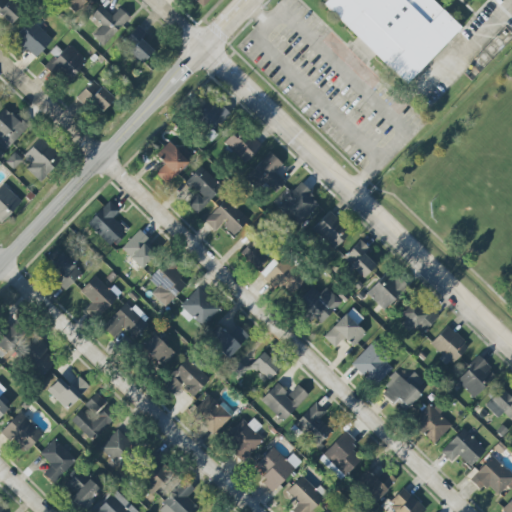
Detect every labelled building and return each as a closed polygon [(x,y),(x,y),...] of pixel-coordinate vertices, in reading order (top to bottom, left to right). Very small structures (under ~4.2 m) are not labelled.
[(0,0),(0,15),(11,25),(21,13),(6,0),(0,0)] [(87,0),(65,0),(76,11),(87,0)] [(461,27),(432,0),(326,0),(322,4),(406,84),(461,27)] [(92,36),(103,46),(130,18),(119,8),(112,16),(101,5),(91,16),(102,26),(92,36)] [(36,58),(52,39),(31,20),(14,38),(36,58)] [(142,40),(147,34),(139,26),(121,44),(142,64),(154,51),(142,40)] [(86,61),(68,44),(46,68),(55,77),(60,72),(69,80),(86,61)] [(78,95),(99,114),(113,98),(93,79),(78,95)] [(27,128),(4,107),(0,112),(0,147),(4,152),(27,128)] [(245,163),(261,147),(239,127),(223,143),(245,163)] [(22,155),(30,163),(26,167),(38,181),(61,160),(41,138),(22,155)] [(181,146),(177,150),(168,142),(155,156),(164,164),(155,174),(167,184),(193,157),(181,146)] [(22,160),(14,152),(5,162),(13,169),(22,160)] [(275,172),(282,165),(270,152),(246,175),(258,188),(265,182),(275,193),(286,183),(275,172)] [(197,213),(222,187),(200,166),(186,182),(197,193),(187,203),(197,213)] [(276,203),(296,226),(320,205),(300,182),(276,203)] [(0,185),(0,224),(21,201),(2,184),(0,185)] [(215,231),(221,224),(233,235),(248,220),(225,199),(204,221),(215,231)] [(87,223),(109,245),(125,230),(113,217),(119,211),(110,201),(87,223)] [(312,229),(334,250),(350,232),(329,212),(312,229)] [(121,249),(140,267),(158,248),(139,230),(121,249)] [(255,270),(270,255),(254,238),(239,253),(255,270)] [(376,265),(364,254),(369,249),(360,240),(342,259),(363,278),(376,265)] [(82,271),(61,252),(49,265),(62,277),(57,282),(65,290),(82,271)] [(291,293),(305,281),(284,259),(263,278),(274,290),(281,283),(291,293)] [(157,287),(151,294),(165,307),(189,282),(165,260),(148,279),(157,287)] [(366,294),(386,311),(406,289),(386,271),(366,294)] [(320,293),(312,286),(295,304),(319,326),(341,302),(326,287),(320,293)] [(220,309),(198,287),(180,305),(203,327),(220,309)] [(436,318),(414,299),(397,318),(410,329),(413,327),(422,335),(436,318)] [(128,301),(102,327),(112,337),(122,327),(135,339),(150,323),(128,301)] [(352,347),(366,333),(357,325),(363,318),(351,307),(324,337),(334,347),(343,338),(352,347)] [(0,347),(7,357),(18,349),(38,377),(57,363),(38,337),(30,343),(14,320),(0,330),(0,347)] [(219,327),(207,340),(227,359),(249,336),(237,325),(228,335),(219,327)] [(430,344),(452,364),(469,346),(447,326),(430,344)] [(142,348),(162,367),(174,353),(154,335),(142,348)] [(394,366),(371,344),(351,364),(375,386),(394,366)] [(280,367),(264,351),(251,365),(267,380),(280,367)] [(194,395),(209,380),(187,358),(161,385),(172,395),(182,384),(194,395)] [(456,380),(473,398),(497,376),(480,358),(456,380)] [(392,404),(398,398),(406,406),(427,386),(414,372),(404,381),(397,374),(379,391),(392,404)] [(89,387),(79,377),(68,387),(60,378),(47,390),(66,410),(89,387)] [(261,400),(283,421),(308,395),(297,385),(288,394),(277,383),(261,400)] [(497,418),(502,412),(511,419),(511,418),(511,398),(500,388),(484,406),(497,418)] [(71,420),(92,441),(118,415),(96,394),(71,420)] [(222,402),(219,405),(208,395),(191,413),(214,434),(234,414),(222,402)] [(0,416),(8,408),(0,401),(0,416)] [(316,447),(331,431),(319,419),(326,412),(315,402),(293,425),(316,447)] [(434,444),(451,425),(429,404),(411,423),(434,444)] [(2,431),(25,453),(43,434),(20,412),(2,431)] [(247,424),(243,419),(222,439),(242,461),(264,440),(256,432),(261,427),(253,418),(247,424)] [(486,450),(462,428),(441,452),(451,462),(457,455),(470,467),(486,450)] [(99,448),(118,466),(136,447),(117,429),(99,448)] [(361,458),(350,448),(356,442),(344,431),(318,459),(341,480),(361,458)] [(39,454),(51,465),(43,475),(53,484),(76,459),(53,439),(39,454)] [(286,460),(272,447),(256,464),(267,475),(261,481),(272,492),(301,462),(292,454),(286,460)] [(151,493),(172,476),(156,455),(135,472),(151,493)] [(511,480),(511,475),(492,456),(469,479),(481,491),(487,485),(498,496),(511,480)] [(66,484),(75,493),(69,499),(81,509),(99,489),(79,470),(66,484)] [(353,483),(374,503),(395,481),(384,470),(376,479),(366,470),(353,483)] [(316,490),(301,476),(286,492),(298,503),(291,511),(292,511),(310,511),(328,494),(319,486),(316,490)] [(195,511),(199,508),(187,497),(194,489),(184,480),(157,509),(160,511),(195,511)] [(423,511),(426,510),(403,488),(387,504),(395,511),(423,511)] [(137,511),(138,511),(115,490),(95,511),(137,511)] [(511,511),(511,497),(501,509),(504,511),(511,511)]
